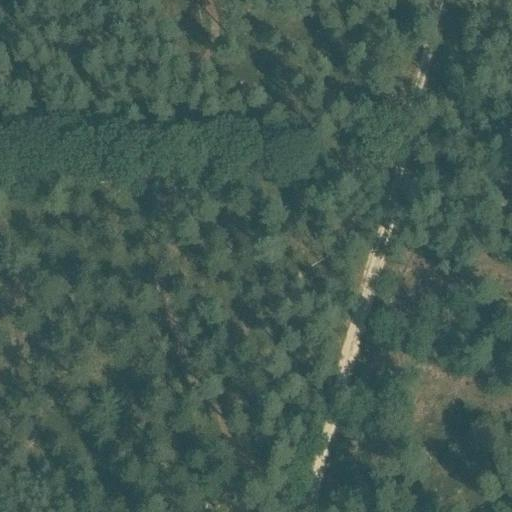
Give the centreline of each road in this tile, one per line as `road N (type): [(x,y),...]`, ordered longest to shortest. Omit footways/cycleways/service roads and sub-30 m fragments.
road 1 (track): [(0,187),(382,170)]
road 2 (track): [(298,511),(382,170)]
road 3 (track): [(382,170),(422,0)]
road 4 (track): [(382,170),(511,206)]
